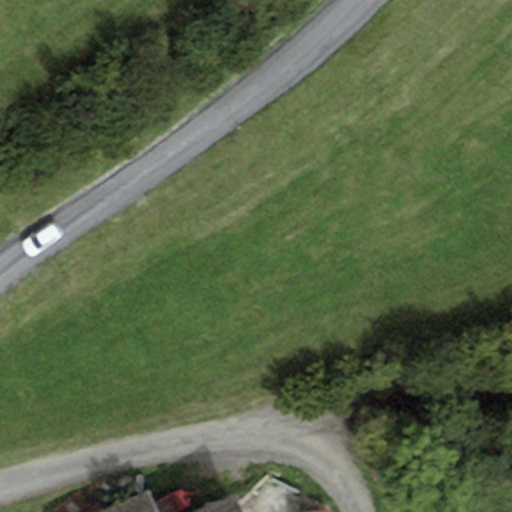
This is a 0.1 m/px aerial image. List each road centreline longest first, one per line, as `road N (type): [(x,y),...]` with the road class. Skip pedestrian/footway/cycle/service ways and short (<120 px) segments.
road 1 (unclassified): [(353,0),(253,87),(0,267)]
road 2 (track): [(0,485),(224,438),(300,453),(326,472),(350,511)]
